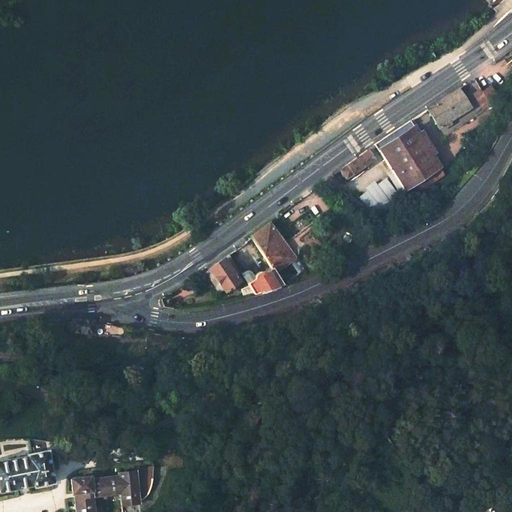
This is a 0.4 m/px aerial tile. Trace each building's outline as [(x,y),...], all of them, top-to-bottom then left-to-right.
[(494,101),(499,98),(491,85),(482,90),(491,103),(494,101)] [(427,109),(438,126),(470,106),(458,88),(427,109)] [(482,90),(481,89),(473,94),(483,108),(491,103),(482,90)] [(374,145),(405,190),(440,167),(410,121),(374,145)] [(338,170),(344,178),(372,158),(365,150),(338,170)] [(405,190),(409,197),(444,173),(440,167),(405,190)] [(373,181),(356,195),(376,218),(400,197),(383,178),(376,184),(373,181)] [(293,279),(292,277),(297,273),(289,261),(290,260),(280,247),(285,243),(268,222),(249,236),(250,237),(263,255),(270,266),(283,285),(293,279)] [(289,261),(297,273),(292,277),(293,279),(297,282),(310,276),(304,268),(295,256),(285,243),(280,247),(290,260),(289,261)] [(246,267),(233,249),(227,254),(239,272),(242,270),(246,267)] [(339,260),(333,252),(328,255),(333,264),(339,260)] [(212,276),(223,292),(239,280),(236,275),(240,273),(239,272),(227,254),(207,268),(212,276)] [(270,266),(263,255),(254,262),(260,270),(264,270),(270,266)] [(240,273),(254,293),(283,285),(270,266),(264,270),(260,270),(253,275),(252,278),(251,278),(245,270),(242,270),(239,272),(240,273)] [(207,268),(200,273),(205,281),(212,276),(207,268)] [(71,319),(71,331),(91,332),(92,319),(89,319),(85,318),(82,318),(78,318),(74,318),(71,319)] [(53,483),(46,450),(28,453),(29,456),(26,456),(26,454),(17,456),(18,458),(0,461),(0,491),(32,485),(33,487),(53,483)] [(153,466),(136,469),(139,503),(141,502),(143,500),(144,499),(145,497),(146,495),(147,492),(149,489),(150,486),(151,483),(151,480),(152,477),(152,474),(153,471),(153,468),(153,466)] [(89,478),(71,479),(72,495),(75,495),(76,511),(94,511),(94,496),(120,494),(121,505),(139,503),(136,469),(118,472),(118,476),(89,479),(89,478)]
